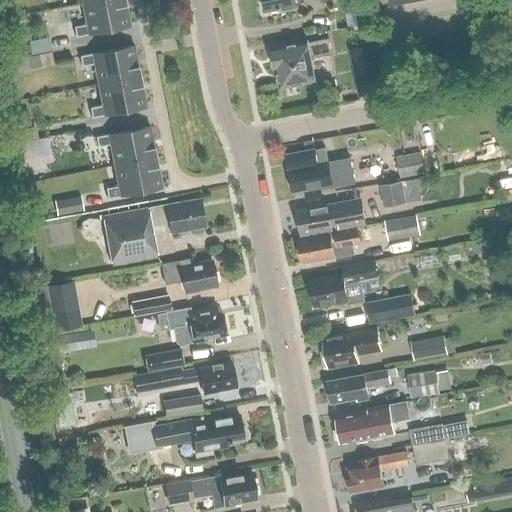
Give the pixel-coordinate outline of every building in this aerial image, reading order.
[(102,0),(82,4),(86,25),(74,27),(76,37),(88,35),(130,26),(124,0),(102,0)] [(326,0),(261,0),(263,8),(266,7),(267,11),(272,10),(273,12),(297,8),(295,0),(319,0),(324,5),(326,0)] [(372,0),(374,9),(421,0),(372,0)] [(486,26),(381,45),(385,69),(491,51),(486,26)] [(3,33),(6,51),(24,48),(21,30),(3,33)] [(330,39),(272,49),(275,69),(278,69),(281,87),(303,84),(306,85),(310,85),(311,82),(316,81),(311,58),(333,54),(330,39)] [(140,77),(134,46),(92,54),(80,56),(82,67),(94,64),(98,85),(140,77)] [(364,60),(352,62),(359,96),(383,91),(382,87),(374,46),(362,48),(364,60)] [(31,56),(28,56),(30,70),(42,68),(39,54),(31,56)] [(98,85),(102,106),(90,108),(92,118),(104,116),(146,107),(140,77),(98,85)] [(12,113),(15,129),(16,128),(31,125),(28,110),(14,113),(12,113)] [(156,158),(150,127),(108,135),(96,137),(98,147),(110,145),(114,166),(156,158)] [(465,147),(452,149),(454,159),(467,157),(465,147)] [(315,149),(288,154),(289,161),(291,169),(289,169),(291,180),(289,182),(290,186),(292,187),(293,192),(322,186),(324,188),(340,185),(355,182),(350,157),(335,160),(331,161),(329,161),(326,148),(315,150),(315,149)] [(398,156),(401,176),(425,172),(421,152),(398,156)] [(114,166),(118,187),(106,189),(108,199),(120,197),(120,196),(162,188),(156,158),(114,166)] [(418,177),(402,180),(406,200),(421,198),(418,177)] [(402,181),(381,184),(385,206),(406,202),(402,181)] [(80,197),(55,202),(57,215),(83,210),(80,197)] [(148,208),(102,216),(112,266),(157,257),(151,226),(169,223),(171,234),(191,230),(190,228),(205,226),(200,200),(185,203),(185,201),(163,205),(163,208),(148,211),(148,208)] [(341,228),(366,223),(363,208),(356,210),(349,204),(328,208),(327,204),(323,205),(320,202),(317,203),(315,205),(296,209),(299,221),(297,223),(298,229),(300,230),(301,234),(332,228),(331,223),(340,221),(341,228)] [(417,216),(385,222),(388,237),(419,231),(417,216)] [(304,260),(305,263),(354,254),(353,245),(361,244),(358,227),(300,237),(302,248),(299,249),(301,261),(304,260)] [(511,253),(511,238),(479,244),(482,259),(511,253)] [(193,258),(162,264),(165,283),(184,280),(186,293),(199,291),(198,288),(217,284),(213,260),(194,264),(193,258)] [(342,266),(343,274),(310,280),(313,294),(311,297),(314,301),(315,306),(349,300),(350,303),(365,300),(361,280),(379,277),(375,260),(342,266)] [(35,288),(41,319),(52,317),(54,330),(79,326),(71,281),(35,288)] [(411,294),(366,302),(370,324),(415,316),(411,294)] [(168,296),(132,302),(134,314),(170,307),(168,296)] [(217,309),(191,314),(190,308),(165,312),(168,330),(174,329),(177,342),(180,345),(193,342),(193,343),(207,340),(207,337),(226,334),(223,316),(219,317),(217,309)] [(379,329),(323,339),(325,351),(321,352),(324,367),(328,366),(328,368),(351,364),(353,365),(355,363),(360,362),(358,354),(383,350),(379,329)] [(59,337),(62,352),(76,349),(73,335),(59,337)] [(448,355),(445,337),(413,343),(416,361),(448,355)] [(145,356),(147,371),(183,364),(180,350),(145,356)] [(490,353),(481,355),(483,365),(492,364),(490,353)] [(133,376),(136,393),(202,381),(204,396),(215,394),(216,390),(236,387),(231,363),(213,367),(213,366),(182,371),(181,368),(133,376)] [(396,369),(389,370),(390,378),(398,377),(396,369)] [(389,370),(327,381),(331,404),(357,399),(357,401),(370,399),(367,387),(391,383),(390,378),(389,370)] [(440,394),(436,370),(407,375),(411,399),(440,394)] [(72,393),(53,396),(58,426),(76,423),(72,393)] [(198,396),(163,402),(166,416),(200,410),(198,396)] [(368,412),(336,418),(338,430),(336,430),(338,440),(340,440),(341,444),(357,441),(358,443),(395,436),(393,423),(396,422),(398,418),(409,416),(406,402),(367,410),(368,412)] [(155,446),(156,447),(180,443),(180,441),(193,438),(196,456),(212,454),(211,450),(229,446),(228,442),(245,439),(243,429),(241,417),(230,419),(230,417),(203,422),(202,418),(152,427),(155,446)] [(151,422),(127,426),(132,451),(155,446),(152,427),(151,422)] [(443,427),(445,440),(470,435),(467,422),(443,427)] [(443,427),(442,426),(410,432),(413,446),(445,440),(443,427)] [(445,440),(413,446),(416,465),(449,459),(445,440)] [(409,465),(407,452),(360,460),(361,465),(348,468),(349,476),(348,476),(348,480),(346,481),(347,488),(350,489),(351,493),(371,489),(374,491),(377,490),(380,487),(384,486),(381,471),(409,465)] [(166,484),(169,504),(192,500),(192,498),(212,495),(214,508),(241,503),(240,500),(257,497),(253,477),(241,479),(241,476),(214,481),(214,477),(189,481),(189,480),(166,484)] [(511,494),(511,477),(465,486),(468,503),(511,494)] [(357,511),(417,511),(418,511),(415,510),(412,498),(357,508),(357,511)]
